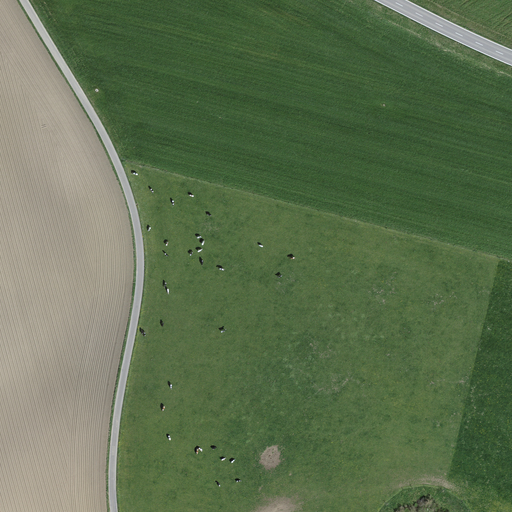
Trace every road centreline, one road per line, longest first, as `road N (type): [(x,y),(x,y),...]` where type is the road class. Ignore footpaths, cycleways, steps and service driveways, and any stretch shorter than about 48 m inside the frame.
road 1 (unclassified): [(22,0),(113,154),(137,224),(140,275),(116,416),(113,511)]
road 2 (secondary): [(511,57),(390,0)]
